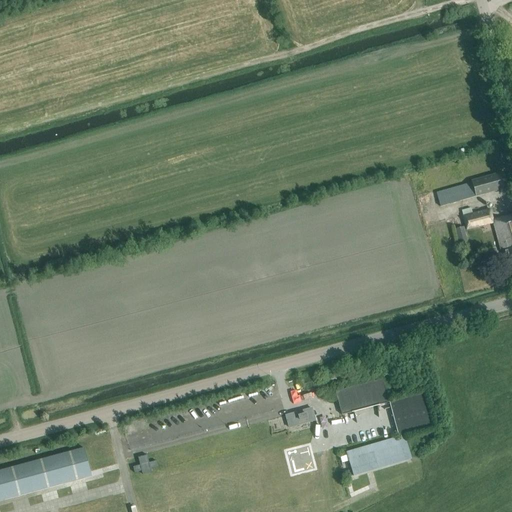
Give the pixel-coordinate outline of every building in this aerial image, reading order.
[(440,206),(507,187),(503,172),(472,181),(472,183),(437,193),(440,206)] [(505,261),(511,259),(511,215),(493,220),(490,207),(473,212),(472,207),(463,209),(468,230),(494,223),(500,249),(502,249),(505,261)] [(468,242),(463,227),(455,229),(459,245),(468,242)] [(335,392),(338,403),(341,415),(388,402),(390,402),(383,379),(335,392)] [(422,392),(388,402),(398,437),(433,427),(422,392)] [(312,408),(286,416),(289,428),(315,420),(312,408)] [(411,459),(404,436),(346,453),(353,476),(411,459)] [(90,471),(84,448),(0,470),(0,500),(91,476),(90,471)]
